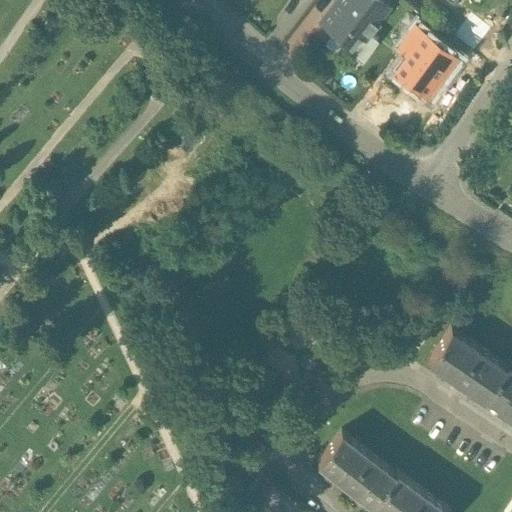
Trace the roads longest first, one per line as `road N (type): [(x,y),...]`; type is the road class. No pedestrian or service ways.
road 1 (residential): [(511,452),(411,376),(349,379),(324,393),(293,446),(289,474),(328,511)]
road 2 (unclassified): [(431,178),(201,0)]
road 3 (residential): [(511,41),(431,178)]
